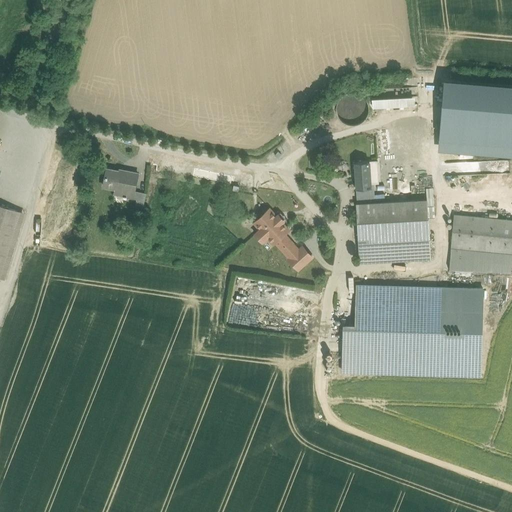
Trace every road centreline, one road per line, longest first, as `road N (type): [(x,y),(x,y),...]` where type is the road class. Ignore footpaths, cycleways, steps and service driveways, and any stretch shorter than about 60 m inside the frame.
road 1 (track): [(511,490),(327,416),(323,342),(340,239),(278,171)]
road 2 (track): [(278,171),(323,140),(396,118),(418,119),(426,130),(440,196),(437,267),(403,274),(337,265)]
road 3 (residential): [(278,171),(0,107)]
road 4 (track): [(61,126),(0,311)]
